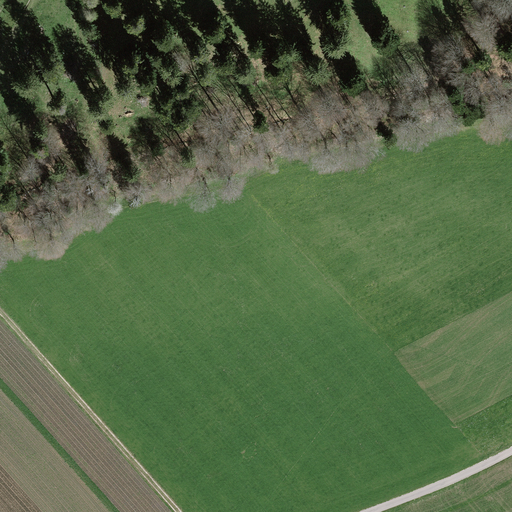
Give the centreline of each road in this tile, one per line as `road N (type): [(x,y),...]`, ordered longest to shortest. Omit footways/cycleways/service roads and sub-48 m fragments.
road 1 (track): [(179,511),(0,312)]
road 2 (unclassified): [(511,449),(371,511)]
